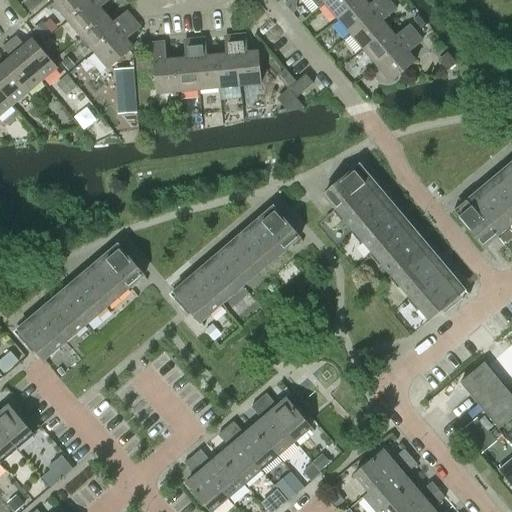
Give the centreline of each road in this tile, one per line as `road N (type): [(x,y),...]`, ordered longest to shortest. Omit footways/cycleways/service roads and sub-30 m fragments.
road 1 (residential): [(497,290),(268,0)]
road 2 (residential): [(488,511),(395,394),(407,373),(497,290)]
road 3 (residential): [(158,511),(36,369)]
